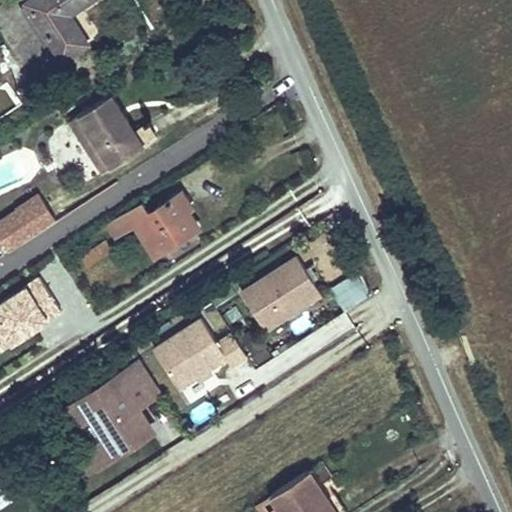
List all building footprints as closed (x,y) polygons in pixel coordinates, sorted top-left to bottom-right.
[(83,0),(32,0),(65,52),(91,35),(73,7),(83,0)] [(116,89),(74,115),(98,153),(107,147),(116,161),(160,134),(152,120),(140,128),(116,89)] [(107,147),(98,153),(107,167),(116,161),(107,147)] [(0,190),(16,185),(9,162),(0,165),(0,190)] [(24,209),(45,195),(41,190),(20,203),(24,209)] [(148,200),(114,222),(122,235),(143,221),(161,251),(198,226),(191,214),(196,209),(186,191),(156,213),(148,200)] [(0,229),(10,245),(57,214),(45,195),(24,209),(20,203),(0,216),(0,229)] [(85,264),(111,254),(107,242),(81,252),(85,264)] [(327,293),(319,279),(312,267),(304,254),(246,290),(270,329),(327,293)] [(324,276),(317,264),(312,267),(319,279),(324,276)] [(375,293),(365,271),(337,288),(349,310),(375,293)] [(48,318),(68,305),(46,272),(0,302),(0,324),(8,319),(20,336),(40,323),(38,320),(46,315),(48,318)] [(40,323),(48,318),(46,315),(38,320),(40,323)] [(251,354),(237,333),(222,342),(207,317),(157,347),(183,386),(230,357),(235,364),(251,354)] [(20,336),(8,319),(0,324),(0,333),(7,345),(20,336)] [(140,407),(164,390),(143,357),(69,405),(80,422),(93,414),(108,438),(83,455),(94,471),(147,437),(137,422),(146,417),(140,407)] [(155,432),(146,417),(137,422),(147,437),(155,432)] [(338,511),(309,468),(275,490),(289,511),(338,511)] [(289,511),(275,490),(260,500),(267,511),(289,511)]
